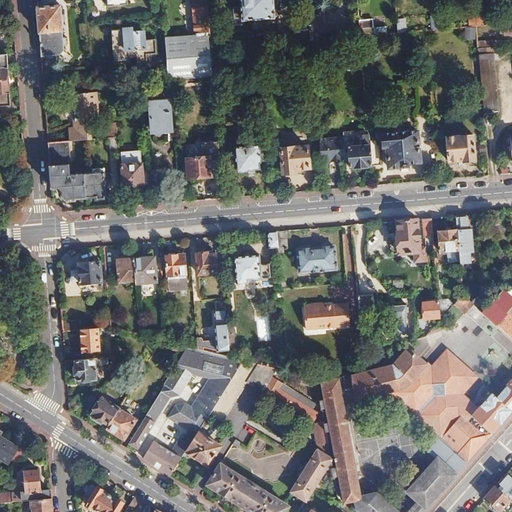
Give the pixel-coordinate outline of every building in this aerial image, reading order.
[(193,0),(196,34),(209,33),(206,0),(193,0)] [(239,0),(242,20),(274,17),(272,0),(239,0)] [(59,5),(38,7),(41,57),(58,55),(63,51),(59,5)] [(321,16),(308,17),(309,29),(310,40),(324,39),(323,27),(324,27),(324,19),(322,19),(321,16)] [(440,16),(431,17),(432,30),(441,29),(440,16)] [(373,19),(360,20),(360,28),(374,27),(373,19)] [(404,19),(396,20),(397,33),(400,32),(405,32),(404,19)] [(501,29),(507,29),(508,32),(511,31),(511,22),(501,24),(501,29)] [(483,25),(477,26),(478,40),(495,39),(494,24),(483,25)] [(387,26),(377,27),(377,34),(382,34),(387,34),(387,26)] [(477,39),(476,27),(465,27),(466,40),(477,39)] [(132,29),(112,31),(114,64),(130,62),(129,57),(137,56),(138,66),(148,65),(146,53),(157,52),(155,39),(145,40),(145,33),(132,34),(132,29)] [(309,29),(294,30),(295,42),(310,40),(309,29)] [(209,37),(165,41),(167,72),(174,80),(186,79),(202,77),(212,76),(212,65),(210,49),(209,37)] [(495,39),(478,40),(479,53),(494,52),(500,52),(499,39),(495,39)] [(225,48),(210,49),(212,65),(227,63),(225,48)] [(494,52),(479,53),(484,114),(499,113),(494,52)] [(9,69),(8,55),(0,55),(0,107),(12,107),(11,94),(9,94),(6,69),(9,69)] [(70,107),(72,107),(74,126),(75,139),(81,139),(91,138),(89,121),(99,120),(97,105),(96,104),(100,100),(97,97),(96,90),(69,92),(70,107)] [(153,104),(150,104),(152,129),(172,127),(170,102),(153,104)] [(117,124),(108,125),(108,137),(109,136),(117,136),(117,124)] [(344,137),(326,139),(327,162),(345,160),(345,158),(349,158),(350,167),(372,165),(370,141),(369,130),(343,132),(344,137)] [(475,135),(446,137),(448,160),(463,159),(463,163),(477,162),(475,135)] [(117,136),(109,136),(111,150),(118,149),(117,136)] [(384,148),(388,148),(390,168),(409,167),(408,162),(421,162),(419,137),(383,140),(384,148)] [(326,139),(319,140),(321,162),(327,162),(326,139)] [(69,140),(48,142),(49,159),(71,158),(69,140)] [(375,140),(370,141),(372,165),(373,169),(382,168),(379,143),(376,143),(375,140)] [(486,141),(477,142),(478,154),(487,154),(486,141)] [(259,146),(234,148),(237,172),(249,171),(249,169),(259,168),(259,163),(260,163),(259,146)] [(308,147),(282,149),(284,174),(296,173),(296,169),(310,168),(308,147)] [(211,156),(187,157),(188,178),(213,176),(211,156)] [(71,158),(49,159),(50,166),(71,165),(71,158)] [(141,163),(122,165),(124,187),(135,186),(135,183),(143,183),(141,163)] [(71,165),(50,166),(51,189),(58,189),(58,194),(62,194),(62,199),(64,199),(64,201),(76,200),(76,198),(86,197),(84,173),(84,172),(72,173),(71,165)] [(87,173),(84,173),(86,197),(97,196),(97,198),(104,198),(106,195),(104,168),(103,168),(94,169),(94,172),(87,173)] [(163,169),(151,170),(152,185),(164,184),(163,169)] [(455,217),(457,232),(458,252),(458,254),(470,253),(467,230),(469,230),(468,216),(455,217)] [(438,218),(430,219),(431,234),(439,233),(438,218)] [(430,219),(421,220),(423,237),(432,236),(431,234),(430,219)] [(416,220),(395,222),(398,256),(407,255),(407,264),(424,262),(423,253),(419,254),(416,220)] [(277,231),(268,232),(269,249),(279,248),(277,231)] [(285,231),(277,231),(279,248),(279,249),(287,249),(285,231)] [(457,232),(439,233),(441,254),(458,252),(457,232)] [(302,251),(298,251),(300,274),(336,271),(334,248),(330,249),(330,247),(328,246),(323,246),(322,247),(322,249),(310,250),(310,249),(302,250),(302,251)] [(208,254),(196,254),(198,276),(218,275),(217,255),(208,256),(208,254)] [(154,255),(134,256),(136,278),(136,281),(156,280),(154,255)] [(185,255),(167,257),(168,276),(187,275),(185,255)] [(134,256),(117,258),(119,279),(136,278),(134,256)] [(260,257),(235,258),(237,284),(248,284),(248,281),(262,280),(260,257)] [(81,271),(71,272),(72,282),(81,281),(82,284),(102,283),(100,262),(81,263),(81,271)] [(487,307),(482,313),(511,339),(511,289),(503,291),(487,307)] [(471,304),(462,296),(454,305),(464,314),(472,305),(471,304)] [(471,304),(472,305),(482,313),(487,307),(476,297),(471,304)] [(437,301),(437,303),(438,320),(438,322),(452,307),(445,300),(437,301)] [(326,305),(305,308),(307,329),(351,325),(349,303),(326,305)] [(437,303),(421,304),(423,321),(438,320),(437,303)] [(258,339),(269,339),(268,317),(257,317),(258,339)] [(63,321),(63,324),(63,331),(81,330),(83,330),(82,320),(63,321)] [(228,325),(216,325),(218,352),(230,351),(228,325)] [(234,325),(228,325),(230,351),(231,358),(238,360),(234,325)] [(83,330),(81,330),(82,352),(102,351),(100,332),(100,329),(83,330)] [(201,337),(197,337),(198,349),(205,351),(204,339),(201,337)] [(190,348),(175,344),(174,350),(187,353),(190,348)] [(354,374),(320,382),(323,399),(319,400),(321,409),(325,408),(328,423),(323,424),(325,430),(325,433),(330,432),(343,502),(355,500),(357,509),(359,511),(397,511),(385,502),(381,506),(376,501),(380,497),(377,495),(360,495),(341,403),(390,390),(397,388),(400,399),(402,401),(400,402),(405,406),(406,405),(426,422),(425,424),(430,428),(432,427),(438,432),(457,448),(454,450),(467,462),(467,461),(475,453),(474,452),(472,455),(468,452),(471,449),(467,445),(465,444),(478,429),(479,430),(488,438),(511,410),(511,378),(496,397),(491,393),(479,407),(466,396),(462,401),(458,397),(462,392),(472,381),(443,356),(433,367),(409,347),(400,358),(353,370),(354,374)] [(126,443),(135,448),(170,397),(180,394),(193,374),(209,378),(190,406),(185,404),(172,406),(167,414),(174,419),(172,421),(179,426),(186,416),(195,421),(193,424),(194,427),(200,431),(208,417),(211,413),(244,361),(238,360),(231,358),(205,351),(198,349),(190,348),(187,353),(126,443)] [(450,348),(443,356),(472,381),(479,373),(450,348)] [(146,364),(135,357),(130,364),(132,365),(141,371),(146,364)] [(86,360),(76,360),(77,381),(97,380),(95,359),(86,360)] [(223,421),(248,383),(311,425),(317,415),(309,410),(312,405),(272,379),(278,370),(244,361),(211,413),(220,418),(223,421)] [(315,379),(304,376),(302,383),(318,394),(315,379)] [(397,388),(390,390),(400,399),(397,388)] [(466,396),(462,392),(458,397),(462,401),(466,396)] [(80,395),(69,402),(70,409),(84,399),(80,395)] [(117,407),(101,396),(88,416),(104,427),(117,408),(117,407)] [(238,404),(232,413),(244,422),(250,413),(238,404)] [(133,418),(117,408),(104,427),(121,438),(133,418)] [(323,422),(315,423),(316,431),(325,430),(323,424),(323,422)] [(467,445),(479,430),(478,429),(465,444),(467,445)] [(325,430),(316,431),(318,445),(319,445),(327,443),(325,433),(325,430)] [(479,430),(467,445),(471,449),(468,452),(472,455),(474,452),(475,453),(488,438),(479,430)] [(0,460),(8,466),(18,449),(0,437),(3,433),(0,431),(0,460)] [(449,481),(467,462),(454,450),(457,448),(438,432),(433,437),(430,435),(415,451),(432,466),(408,493),(426,508),(449,481)] [(194,439),(190,446),(186,452),(207,466),(220,446),(219,445),(199,433),(194,439)] [(171,453),(155,442),(144,459),(171,476),(186,452),(190,446),(180,440),(171,453)] [(327,443),(319,445),(317,451),(330,459),(327,443)] [(330,459),(317,451),(291,491),(295,493),(292,497),(300,503),(296,509),(298,511),(326,469),(331,468),(330,459)] [(220,464),(208,483),(252,511),(285,511),(288,508),(220,464)] [(38,470),(24,471),(26,492),(22,493),(22,500),(31,500),(51,498),(51,490),(40,491),(38,470)] [(495,486),(484,499),(499,511),(509,499),(511,501),(511,475),(507,472),(498,483),(501,486),(502,484),(508,490),(504,495),(495,486)] [(498,483),(495,486),(504,495),(508,490),(502,484),(501,486),(498,483)] [(92,508),(99,511),(100,511),(110,496),(103,491),(104,490),(97,486),(96,487),(91,484),(90,486),(89,485),(86,486),(84,489),(85,491),(86,492),(85,494),(90,497),(86,504),(92,508)] [(334,484),(322,486),(324,496),(326,507),(338,505),(334,484)] [(12,493),(0,494),(0,502),(12,501),(12,493)] [(117,499),(110,496),(100,511),(117,511),(123,503),(117,499)] [(141,501),(134,497),(130,504),(137,508),(141,501)] [(385,502),(380,497),(376,501),(381,506),(385,502)] [(31,509),(33,509),(33,511),(52,511),(51,498),(31,500),(31,509)]
